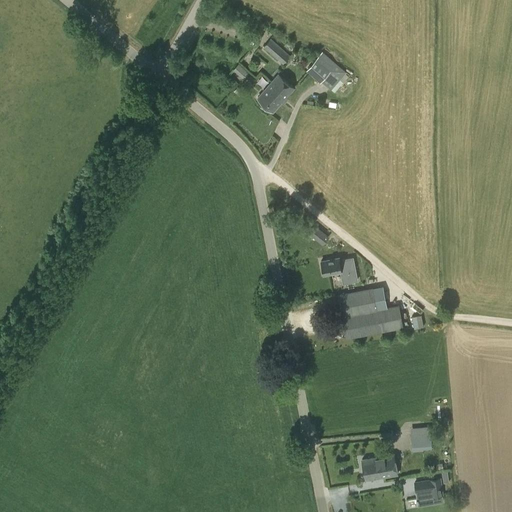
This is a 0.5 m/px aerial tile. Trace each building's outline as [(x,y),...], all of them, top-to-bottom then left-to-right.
[(270,38),(263,47),(283,64),(290,56),(270,38)] [(320,81),(331,90),(344,73),(320,54),(306,73),(319,83),(320,81)] [(248,72),(238,63),(233,69),(243,79),(248,72)] [(278,74),(268,86),(283,99),(294,87),(278,74)] [(134,81),(126,91),(133,96),(141,87),(134,81)] [(273,111),(283,99),(268,86),(257,98),(273,111)] [(234,91),(238,95),(242,91),(237,87),(234,91)] [(322,230),(315,239),(322,245),(329,237),(322,230)] [(340,271),(341,273),(343,282),(357,279),(352,257),(346,259),(339,260),(339,257),(320,261),(323,275),(340,271)] [(403,327),(399,304),(384,307),(383,303),(376,304),(373,287),(337,295),(345,338),(403,327)] [(430,450),(429,435),(411,436),(412,451),(430,450)] [(385,455),(384,451),(379,452),(380,456),(362,460),(365,480),(398,474),(394,454),(385,455)] [(440,479),(415,482),(417,498),(442,495),(440,479)]
